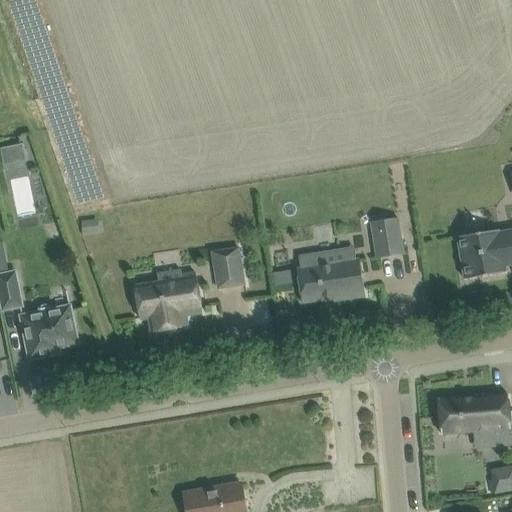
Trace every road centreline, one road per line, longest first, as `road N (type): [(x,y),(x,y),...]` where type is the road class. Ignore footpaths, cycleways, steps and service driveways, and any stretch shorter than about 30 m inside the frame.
road 1 (residential): [(385,359),(0,429)]
road 2 (unknown): [(340,367),(346,476),(276,495)]
road 3 (residential): [(399,511),(385,359)]
road 4 (residential): [(511,338),(385,359)]
